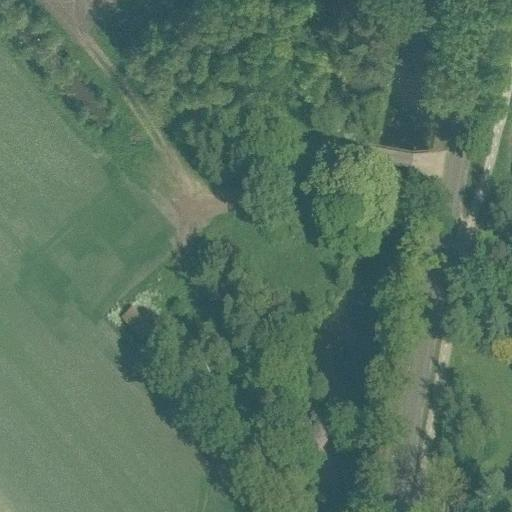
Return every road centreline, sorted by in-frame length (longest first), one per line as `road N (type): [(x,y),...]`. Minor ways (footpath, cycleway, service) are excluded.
road 1 (tertiary): [(390,511),(485,0)]
road 2 (track): [(93,52),(212,206),(239,203),(321,159),(355,153)]
